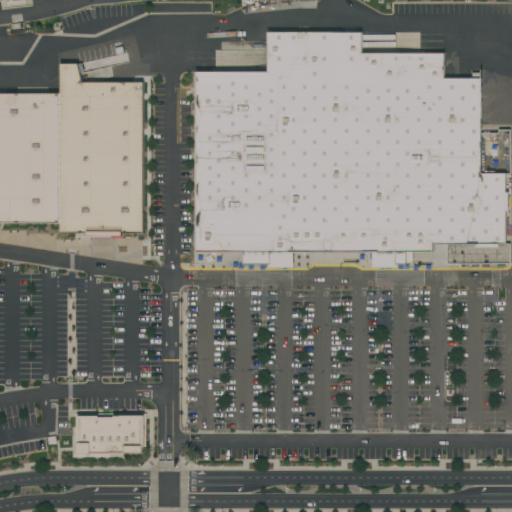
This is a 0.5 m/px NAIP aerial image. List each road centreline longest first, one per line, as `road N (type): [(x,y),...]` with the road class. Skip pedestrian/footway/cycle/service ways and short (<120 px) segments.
road 1 (residential): [(166,499),(479,500)]
road 2 (residential): [(511,477),(245,477)]
road 3 (residential): [(166,478),(0,481)]
